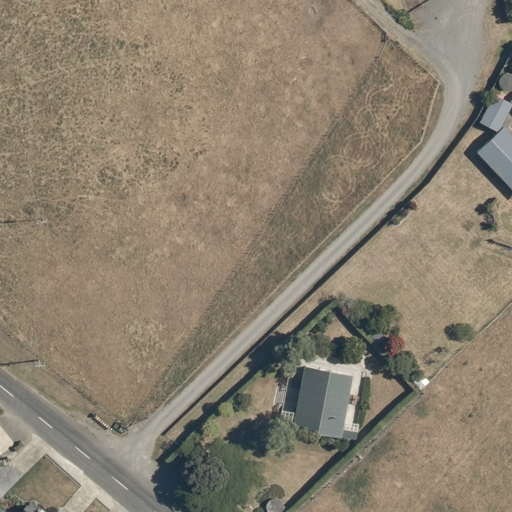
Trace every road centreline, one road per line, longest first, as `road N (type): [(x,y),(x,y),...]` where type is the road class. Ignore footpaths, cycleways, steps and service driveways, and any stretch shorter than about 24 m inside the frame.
road 1 (unclassified): [(105,483),(426,161),(467,86),(460,9)]
road 2 (unclassified): [(0,399),(105,483)]
